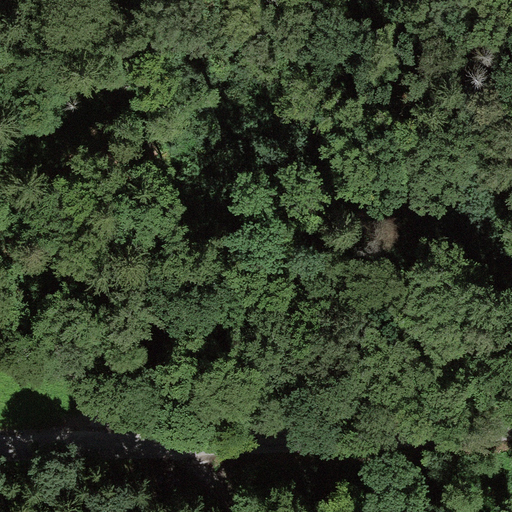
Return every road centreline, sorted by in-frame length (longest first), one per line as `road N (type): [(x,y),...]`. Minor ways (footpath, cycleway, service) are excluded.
road 1 (unclassified): [(511,425),(0,441)]
road 2 (track): [(0,310),(76,364),(116,435)]
